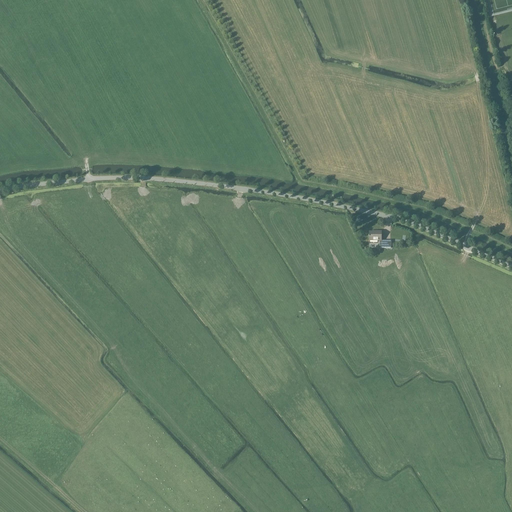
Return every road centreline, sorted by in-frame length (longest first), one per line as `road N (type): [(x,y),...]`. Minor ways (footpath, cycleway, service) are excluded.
road 1 (unclassified): [(0,190),(118,177),(290,195),(421,226),(511,266)]
road 2 (track): [(253,511),(116,357),(0,200)]
